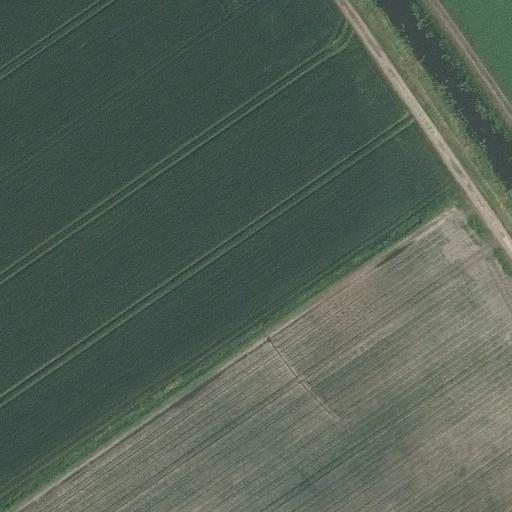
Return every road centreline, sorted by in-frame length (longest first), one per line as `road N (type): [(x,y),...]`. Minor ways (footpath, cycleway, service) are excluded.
road 1 (track): [(334,0),(511,255)]
road 2 (track): [(511,121),(428,0)]
